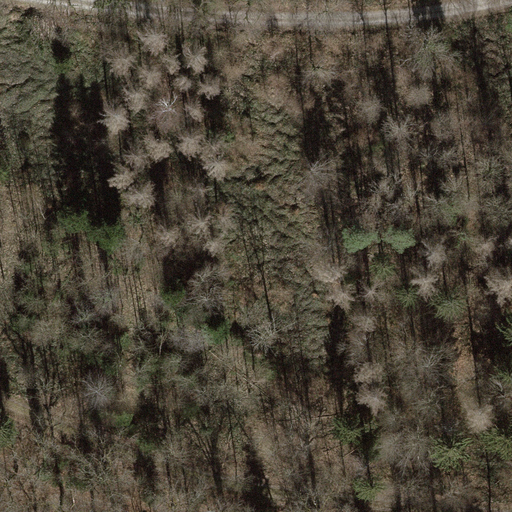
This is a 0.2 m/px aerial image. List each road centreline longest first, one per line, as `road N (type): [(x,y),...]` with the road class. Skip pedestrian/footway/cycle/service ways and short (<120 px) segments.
road 1 (track): [(0,401),(206,480),(478,511)]
road 2 (track): [(507,0),(351,21),(260,21),(84,0)]
